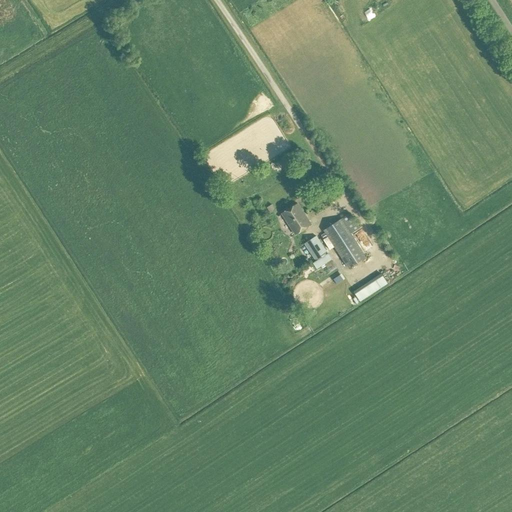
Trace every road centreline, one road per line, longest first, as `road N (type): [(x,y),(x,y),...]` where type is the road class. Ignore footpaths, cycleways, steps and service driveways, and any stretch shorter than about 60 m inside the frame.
road 1 (track): [(215,0),(384,255)]
road 2 (track): [(0,72),(121,0)]
